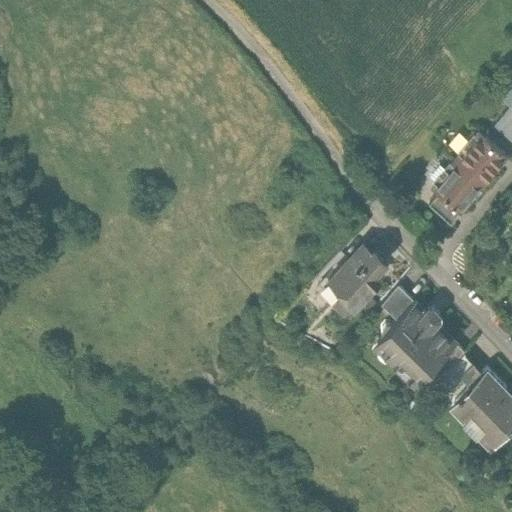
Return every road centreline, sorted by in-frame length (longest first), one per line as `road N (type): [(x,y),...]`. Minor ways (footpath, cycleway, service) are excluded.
road 1 (track): [(228,0),(387,199)]
road 2 (residential): [(431,247),(511,341)]
